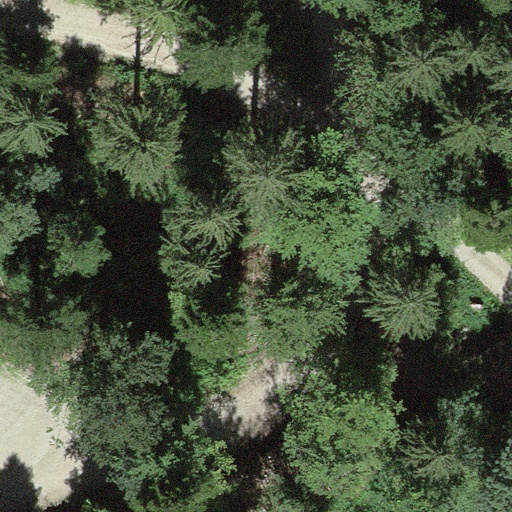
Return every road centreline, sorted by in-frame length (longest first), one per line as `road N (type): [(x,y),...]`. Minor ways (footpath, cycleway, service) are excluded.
road 1 (track): [(69,0),(120,14),(254,76),(352,190),(344,314),(243,417),(56,463)]
road 2 (track): [(323,0),(420,159),(511,284)]
road 3 (track): [(0,502),(56,463),(0,401)]
